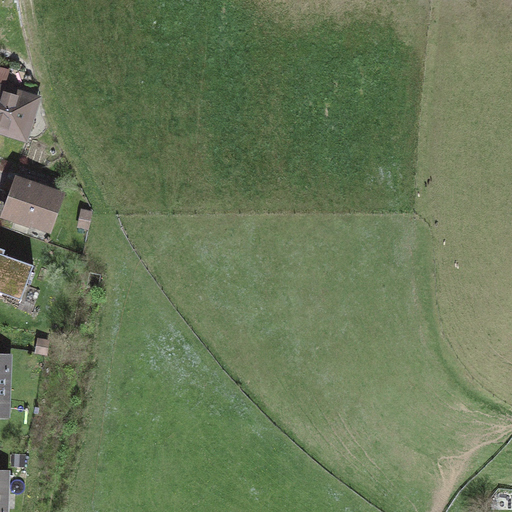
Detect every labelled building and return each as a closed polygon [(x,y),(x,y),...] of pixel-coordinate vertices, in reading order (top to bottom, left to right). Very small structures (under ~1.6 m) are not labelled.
[(0,133),(27,142),(42,96),(20,89),(25,73),(0,64),(0,133)] [(0,216),(13,221),(10,228),(26,234),(29,226),(51,234),(66,192),(16,174),(0,216)] [(81,208),(77,227),(89,230),(93,211),(81,208)] [(3,293),(21,299),(33,265),(3,254),(4,249),(0,247),(0,294),(1,295),(3,293)] [(38,335),(35,354),(48,357),(52,338),(38,335)] [(13,353),(0,352),(0,417),(10,418),(13,353)] [(8,511),(10,469),(0,469),(0,511),(8,511)]
